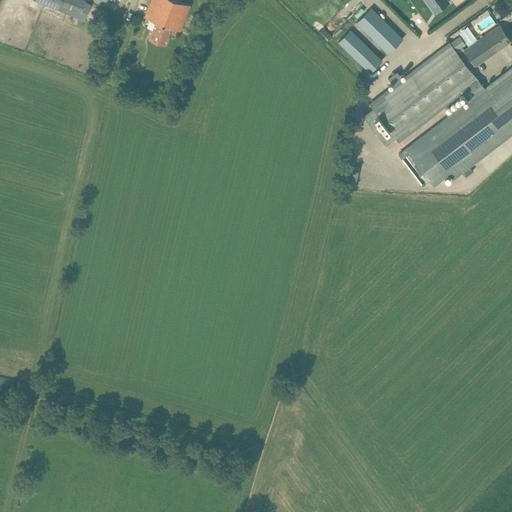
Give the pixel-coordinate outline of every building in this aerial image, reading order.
[(70,0),(34,0),(84,20),(90,5),(85,3),(85,0),(84,0),(83,0),(82,5),(70,0)] [(190,5),(178,0),(151,0),(144,17),(155,21),(148,38),(164,44),(171,27),(180,31),(190,5)] [(426,0),(432,8),(443,0),(426,0)] [(371,8),(356,23),(388,54),(403,39),(371,8)] [(510,41),(500,25),(465,50),(475,65),(510,41)] [(350,30),(338,42),(370,73),(382,60),(350,30)] [(372,109),(364,116),(374,130),(385,144),(394,138),(398,143),(463,93),(470,102),(405,151),(433,188),(447,176),(452,182),(511,136),(511,68),(486,89),(450,42),(368,104),(372,109)] [(140,64),(132,65),(132,73),(141,72),(140,64)]
